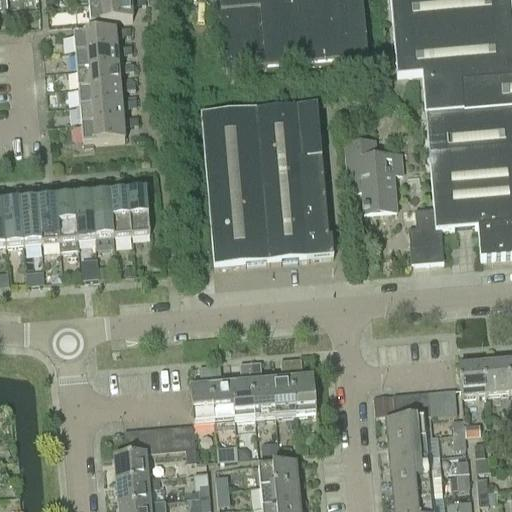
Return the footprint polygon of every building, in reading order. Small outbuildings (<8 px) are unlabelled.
[(86,0),(87,10),(131,6),(131,2),(130,0),(86,0)] [(368,66),(362,0),(218,0),(226,79),(368,66)] [(511,0),(390,0),(396,64),(398,83),(423,81),(423,86),(495,80),(511,78),(511,0)] [(87,10),(89,28),(132,25),(131,11),(146,10),(145,1),(131,2),(131,6),(87,10)] [(73,40),(75,60),(117,56),(117,52),(116,43),(131,42),(130,33),(112,35),(113,37),(73,40)] [(75,60),(76,78),(119,74),(119,70),(118,60),(132,59),(131,51),(117,52),(117,56),(75,60)] [(76,78),(78,96),(120,92),(120,88),(119,78),(134,77),(133,69),(119,70),(119,74),(76,78)] [(426,120),(433,214),(414,216),(415,234),(408,234),(411,270),(443,267),(441,234),(477,231),(480,264),(511,261),(511,78),(495,80),(423,86),(426,120)] [(78,96),(79,114),(121,110),(122,106),(121,96),(135,95),(135,87),(120,88),(120,92),(78,96)] [(79,114),(81,132),(123,128),(123,124),(122,114),(136,113),(136,105),(122,106),(121,110),(79,114)] [(199,121),(212,274),(268,269),(333,263),(332,243),(328,243),(317,112),(255,116),(254,116),(199,121)] [(137,123),(123,124),(123,128),(81,132),(82,151),(125,148),(124,132),(138,131),(137,123)] [(364,221),(396,219),(393,181),(402,180),(401,159),(376,162),(374,146),(343,149),(348,200),(362,199),(364,221)] [(126,198),(131,242),(150,240),(146,196),(130,198),(129,182),(121,183),(122,198),(126,198)] [(107,200),(112,244),(131,242),(126,198),(122,198),(112,199),(111,184),(102,184),(104,199),(104,200),(107,200)] [(90,201),(95,245),(112,244),(107,200),(104,200),(104,199),(95,200),(93,185),(85,185),(86,201),(90,201)] [(73,202),(78,246),(95,245),(90,201),(86,201),(77,202),(75,186),(68,187),(69,202),(69,203),(73,202)] [(54,204),(59,248),(60,258),(78,256),(77,246),(78,246),(73,202),(69,203),(69,202),(58,203),(57,188),(49,189),(51,204),(54,204)] [(37,205),(41,249),(59,248),(54,204),(51,204),(41,205),(40,190),(32,190),(33,205),(37,205)] [(18,207),(22,251),(41,249),(37,205),(33,205),(22,206),(21,191),(13,192),(14,207),(18,207)] [(0,208),(1,208),(5,252),(22,251),(18,207),(14,207),(5,208),(3,192),(0,192),(0,208)] [(370,271),(377,275),(379,269),(376,264),(370,263),(370,271)] [(44,279),(44,288),(52,287),(51,278),(44,279)] [(290,364),(295,421),(317,418),(314,381),(303,382),(301,363),(290,364)] [(272,385),(274,423),(295,421),(290,364),(279,365),(281,384),(272,385)] [(483,368),(486,401),(511,399),(508,365),(483,368)] [(250,367),(255,424),(274,423),(272,385),(262,386),(261,366),(250,367)] [(231,388),(234,426),(255,424),(250,367),(238,368),(240,387),(231,388)] [(457,370),(459,394),(460,403),(486,401),(483,368),(457,370)] [(209,371),(214,428),(234,426),(231,388),(221,389),(220,370),(209,371)] [(190,392),(194,430),(214,428),(209,371),(199,372),(200,391),(190,392)] [(441,396),(443,422),(456,421),(454,395),(441,396)] [(429,397),(432,423),(443,422),(441,396),(429,397)] [(417,398),(420,423),(424,423),(424,424),(432,423),(429,397),(417,398)] [(405,399),(407,425),(420,423),(417,398),(405,399)] [(391,401),(393,424),(393,426),(407,425),(405,399),(391,401)] [(386,425),(388,447),(426,444),(424,424),(424,423),(420,423),(407,425),(393,426),(393,424),(386,425)] [(450,427),(452,442),(464,441),(463,426),(450,427)] [(499,440),(511,438),(511,429),(499,430),(499,440)] [(180,432),(183,457),(185,457),(186,469),(196,468),(193,431),(180,432)] [(464,432),(464,443),(479,441),(478,431),(464,432)] [(169,433),(172,458),(183,457),(180,432),(169,433)] [(158,434),(160,459),(172,458),(169,433),(158,434)] [(147,435),(149,460),(160,459),(158,434),(147,435)] [(135,436),(137,459),(146,458),(146,460),(149,460),(147,435),(135,436)] [(123,437),(125,460),(137,459),(135,436),(123,437)] [(453,458),(466,456),(464,441),(452,442),(453,458)] [(388,447),(389,467),(428,464),(426,444),(388,447)] [(296,446),(298,459),(316,457),(315,449),(312,449),(312,445),(296,446)] [(228,454),(224,455),(225,467),(249,464),(249,457),(244,453),(237,454),(236,446),(228,447),(228,454)] [(473,450),(474,465),(483,464),(482,449),(473,450)] [(256,454),(257,463),(277,461),(276,452),(256,454)] [(278,453),(279,461),(290,460),(290,453),(278,453)] [(112,461),(115,487),(148,485),(146,460),(146,458),(137,459),(125,460),(112,461)] [(389,467),(391,488),(429,484),(428,464),(389,467)] [(474,465),(475,480),(489,478),(488,464),(483,464),(474,465)] [(454,468),(456,482),(468,481),(467,467),(454,468)] [(258,472),(260,493),(299,489),(297,469),(258,472)] [(457,497),(469,496),(468,481),(456,482),(457,497)] [(475,482),(477,498),(487,497),(485,481),(475,482)] [(216,483),(217,498),(227,497),(226,482),(216,483)] [(391,488),(393,507),(431,504),(429,484),(391,488)] [(115,487),(117,511),(150,509),(148,485),(115,487)] [(260,493),(261,511),(272,511),(301,510),(299,489),(260,493)] [(197,491),(199,505),(209,504),(208,490),(197,491)] [(217,498),(218,511),(229,511),(227,497),(217,498)] [(477,498),(478,511),(487,511),(487,497),(477,498)]
